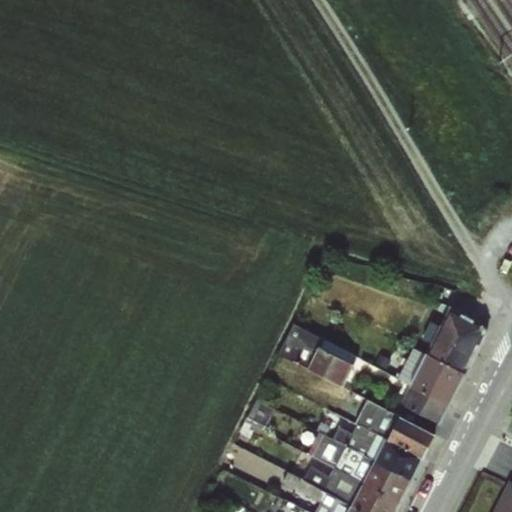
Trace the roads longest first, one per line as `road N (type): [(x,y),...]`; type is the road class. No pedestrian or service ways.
road 1 (unclassified): [(317,0),(511,317)]
road 2 (tertiary): [(511,356),(424,511)]
